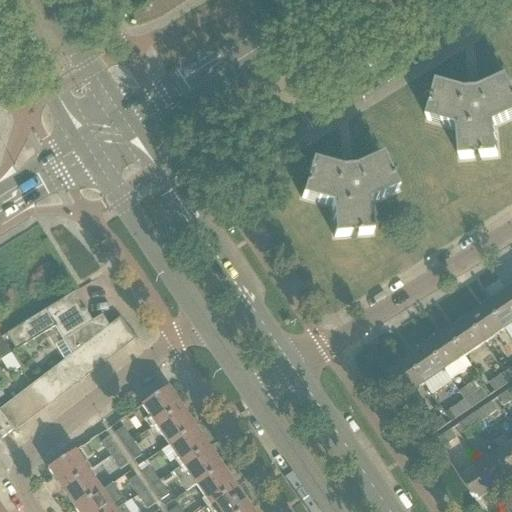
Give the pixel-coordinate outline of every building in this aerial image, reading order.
[(467,94),(461,92),(437,86),(427,121),(457,130),(460,160),(496,157),(494,126),(511,118),(511,91),(507,80),(477,93),(467,94)] [(341,172),(335,170),(311,164),(302,200),(332,208),(334,238),(371,236),(369,205),(397,192),(381,159),(353,171),(341,172)] [(511,299),(507,292),(487,305),(504,330),(511,324),(511,299)] [(55,328),(72,356),(78,351),(88,343),(98,335),(108,328),(109,328),(108,327),(101,316),(91,322),(74,294),(62,300),(6,335),(16,351),(55,328)] [(487,305),(467,319),(484,344),(504,330),(487,305)] [(467,319),(447,333),(464,357),(484,344),(467,319)] [(118,320),(108,327),(109,328),(108,328),(124,348),(134,341),(118,320)] [(114,356),(124,348),(108,328),(98,335),(114,356)] [(447,333),(428,346),(444,371),(451,381),(471,367),(464,357),(447,333)] [(98,335),(88,343),(104,363),(114,356),(98,335)] [(0,338),(0,359),(0,361),(2,360),(10,355),(0,338)] [(88,343),(78,351),(94,371),(104,363),(88,343)] [(428,346),(408,360),(425,384),(444,371),(428,346)] [(72,356),(68,358),(84,379),(94,371),(78,351),(72,356)] [(2,360),(0,361),(10,375),(19,369),(10,355),(2,360)] [(68,358),(58,366),(74,386),(84,379),(68,358)] [(425,384),(408,360),(388,373),(404,398),(425,384)] [(58,366),(48,373),(64,394),(74,386),(58,366)] [(48,373),(38,381),(54,402),(64,394),(48,373)] [(511,383),(506,375),(490,385),(495,394),(511,383)] [(38,381),(29,389),(44,409),(54,402),(38,381)] [(29,389),(19,396),(34,417),(44,409),(29,389)] [(167,389),(141,407),(148,417),(143,421),(150,431),(155,428),(181,410),(167,389)] [(511,389),(499,399),(500,400),(505,407),(511,402),(511,389)] [(482,391),(466,402),(470,408),(471,409),(487,399),(482,391)] [(19,396),(9,404),(24,424),(34,417),(19,396)] [(466,402),(450,413),(455,420),(471,409),(470,408),(466,402)] [(9,404),(0,410),(0,413),(13,430),(14,432),(24,424),(9,404)] [(490,405),(475,415),(480,423),(495,413),(490,405)] [(155,428),(169,447),(195,430),(181,410),(155,428)] [(0,440),(13,430),(0,413),(0,440)] [(460,425),(459,426),(465,434),(466,433),(480,423),(475,415),(463,423),(460,425)] [(425,429),(431,437),(447,426),(442,418),(425,429)] [(114,436),(124,449),(132,444),(123,430),(114,436)] [(169,447),(182,467),(208,450),(195,430),(169,447)] [(435,443),(440,451),(457,440),(451,431),(435,443)] [(101,445),(110,458),(119,453),(109,439),(101,445)] [(132,444),(124,449),(133,463),(141,458),(132,444)] [(511,445),(501,453),(511,469),(511,445)] [(182,467),(172,474),(186,494),(196,487),(222,470),(208,450),(183,467),(182,467)] [(73,453),(48,471),(61,491),(85,475),(87,474),(92,470),(85,461),(80,464),(73,453)] [(119,453),(110,458),(120,472),(128,466),(119,453)] [(511,469),(501,453),(481,467),(496,489),(511,478),(511,469)] [(496,489),(481,467),(460,481),(476,503),(496,489)] [(141,475),(150,489),(159,483),(149,469),(141,475)] [(196,487),(209,507),(235,489),(222,470),(196,487)] [(61,491),(75,511),(100,494),(87,474),(61,491)] [(128,483),(137,498),(145,492),(136,478),(128,483)] [(159,483),(150,489),(160,502),(168,497),(159,483)] [(100,494),(75,511),(116,511),(122,508),(126,505),(113,485),(109,488),(100,494)] [(212,511),(244,511),(249,509),(235,489),(209,507),(212,511)] [(145,492),(137,498),(146,511),(154,505),(145,492)]
